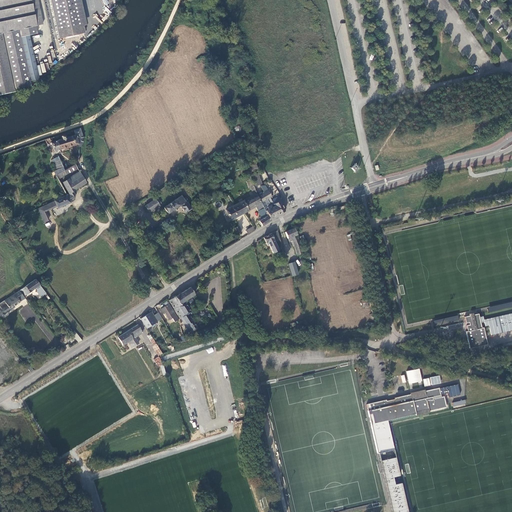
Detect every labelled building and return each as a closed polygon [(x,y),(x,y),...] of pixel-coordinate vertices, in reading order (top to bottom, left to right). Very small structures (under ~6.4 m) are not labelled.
[(0,0),(0,94),(15,92),(14,89),(31,86),(30,81),(38,79),(31,44),(39,42),(37,33),(36,26),(43,24),(37,0),(0,0)] [(50,0),(59,38),(84,33),(82,25),(86,25),(80,0),(50,0)] [(83,139),(80,129),(73,130),(75,135),(51,143),(54,152),(77,144),(77,147),(78,147),(79,147),(81,146),(80,144),(82,144),(83,139)] [(58,156),(51,159),(56,170),(53,171),(58,179),(77,168),(75,164),(65,170),(58,156)] [(250,168),(252,172),(258,169),(255,161),(249,164),(251,168),(250,168)] [(72,192),(85,183),(79,171),(71,176),(72,177),(61,183),(68,194),(72,192)] [(258,174),(251,177),(255,186),(262,184),(258,174)] [(251,177),(250,175),(245,177),(249,188),(250,188),(252,191),(256,190),(255,186),(251,177)] [(264,208),(270,218),(276,215),(281,213),(285,211),(280,201),(281,201),(279,196),(272,200),(274,204),(275,207),(272,208),(271,205),(268,207),(265,202),(269,200),(272,198),(268,190),(267,190),(258,195),(264,208)] [(50,208),(57,205),(58,208),(70,203),(69,201),(74,198),(74,195),(72,192),(68,194),(67,195),(68,196),(67,197),(66,196),(54,202),(53,201),(48,203),(49,204),(50,208)] [(258,195),(257,194),(254,195),(239,203),(244,213),(256,207),(258,211),(264,208),(258,195)] [(183,198),(181,196),(164,207),(168,213),(181,204),(182,205),(181,206),(185,213),(191,208),(187,202),(189,201),(185,197),(183,198)] [(145,206),(149,212),(160,205),(156,199),(145,206)] [(230,220),(244,213),(239,203),(226,209),(230,220)] [(44,222),(49,220),(44,211),(50,208),(49,204),(38,209),(44,222)] [(263,226),(271,220),(270,218),(264,208),(258,211),(262,219),(259,221),(263,226)] [(248,235),(255,230),(253,226),(246,230),(248,235)] [(291,237),(294,245),(295,246),(297,254),(302,253),(300,248),(301,248),(300,244),(294,228),(285,232),(287,238),(291,237)] [(280,239),(277,230),(263,237),(265,242),(266,242),(268,245),(269,244),(272,251),(277,248),(273,239),(273,238),(276,239),(277,241),(280,239)] [(292,275),(298,274),(294,262),(288,264),(292,275)] [(23,296),(39,285),(35,280),(19,291),(23,296)] [(180,317),(190,332),(197,328),(193,320),(192,321),(191,319),(192,318),(190,315),(189,316),(187,314),(191,312),(185,303),(184,301),(194,294),(190,287),(169,301),(180,318),(180,317)] [(0,307),(1,309),(1,311),(2,313),(5,314),(7,312),(7,310),(25,299),(23,296),(19,291),(0,303),(0,307)] [(511,302),(488,308),(489,312),(511,307),(511,302)] [(169,320),(172,318),(176,315),(169,304),(160,309),(163,313),(165,312),(169,320)] [(146,328),(161,318),(158,312),(153,315),(151,312),(141,319),(146,328)] [(484,317),(480,317),(482,323),(485,322),(486,327),(489,326),(491,335),(511,330),(511,313),(484,319),(484,317)] [(469,325),(466,325),(467,331),(465,331),(469,348),(487,344),(483,327),(481,328),(478,314),(464,317),(465,323),(468,322),(469,325)] [(434,322),(435,326),(461,321),(460,316),(434,322)] [(128,342),(131,347),(138,343),(135,337),(142,332),(137,324),(122,334),(128,342)] [(122,334),(117,337),(122,345),(128,342),(122,334)] [(153,346),(156,344),(150,335),(149,335),(149,334),(147,335),(148,336),(147,336),(153,346)] [(78,343),(82,341),(77,335),(74,337),(78,343)] [(158,355),(162,353),(156,344),(153,346),(152,346),(158,355)] [(304,357),(273,363),(281,399),(370,380),(366,359),(349,362),(346,350),(309,358),(311,367),(306,368),(304,357)] [(113,360),(120,377),(124,376),(125,379),(130,377),(123,356),(113,360)] [(157,367),(162,365),(159,356),(154,359),(157,367)] [(384,359),(368,362),(385,443),(500,419),(495,396),(482,398),(481,392),(452,398),(449,383),(434,386),(432,375),(413,378),(422,421),(398,426),(384,359)] [(396,457),(380,461),(391,511),(408,511),(401,483),(395,484),(393,477),(400,475),(396,457)]
